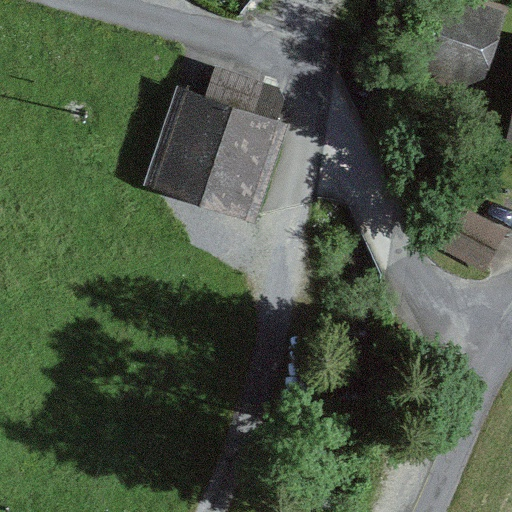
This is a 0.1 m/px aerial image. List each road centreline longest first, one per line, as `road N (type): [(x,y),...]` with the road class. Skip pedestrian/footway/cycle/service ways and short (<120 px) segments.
road 1 (track): [(311,103),(277,334),(206,511)]
road 2 (residential): [(502,344),(398,259),(338,133),(288,62)]
road 3 (residential): [(502,344),(427,511)]
